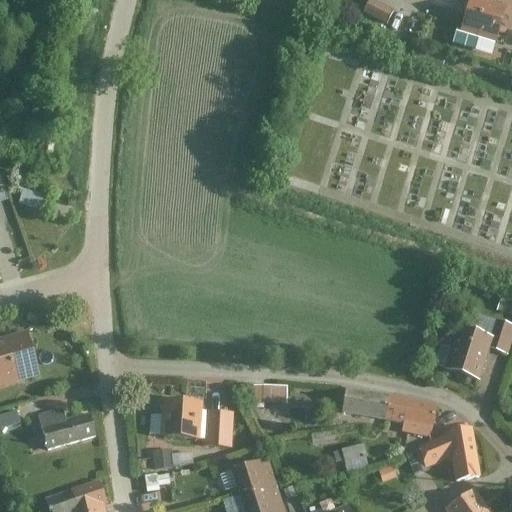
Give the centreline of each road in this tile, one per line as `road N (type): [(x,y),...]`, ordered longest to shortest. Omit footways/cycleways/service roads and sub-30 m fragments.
road 1 (residential): [(109,365),(360,379),(421,392),(474,414),(511,460)]
road 2 (residential): [(130,0),(114,68),(100,272)]
road 3 (residential): [(109,365),(130,511)]
